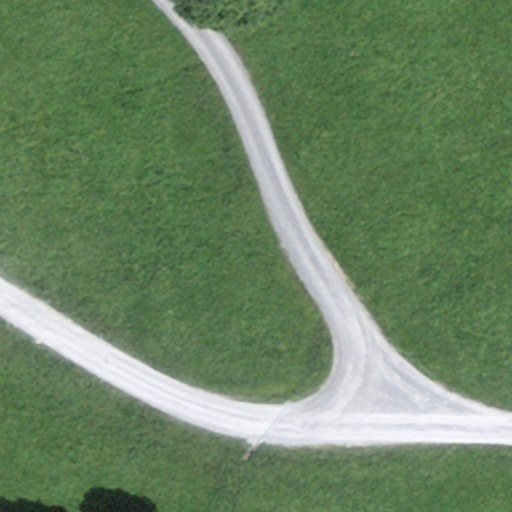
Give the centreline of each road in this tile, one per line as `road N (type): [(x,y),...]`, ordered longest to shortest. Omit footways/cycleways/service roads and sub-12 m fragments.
road 1 (track): [(511,418),(463,409),(404,378),(299,275),(226,80),(166,0)]
road 2 (track): [(0,283),(156,382),(302,426),(404,378)]
